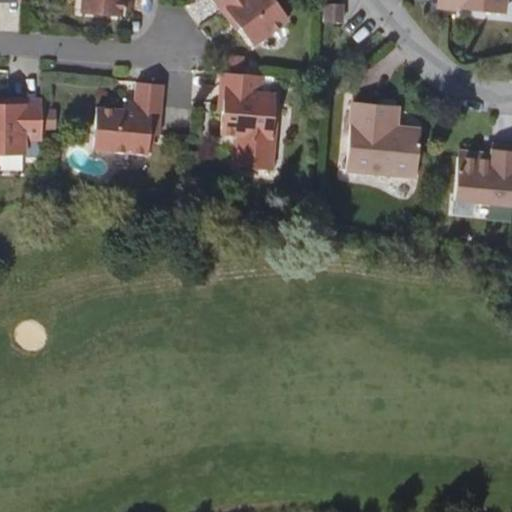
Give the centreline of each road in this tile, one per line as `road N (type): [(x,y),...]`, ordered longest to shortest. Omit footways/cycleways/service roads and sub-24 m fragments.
road 1 (residential): [(0,46),(141,56),(171,43)]
road 2 (residential): [(376,0),(446,81),(511,96)]
